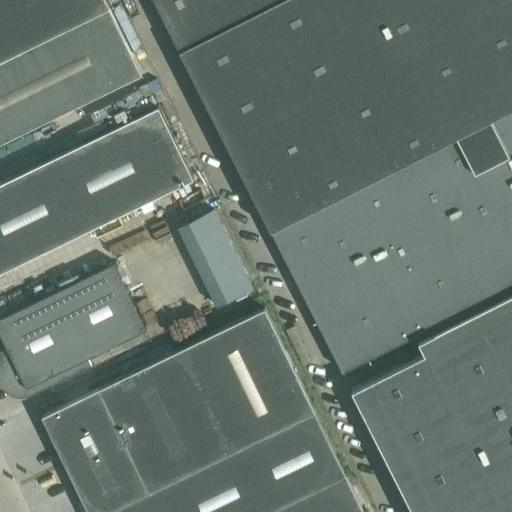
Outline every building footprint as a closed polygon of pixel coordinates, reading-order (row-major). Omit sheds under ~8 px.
[(0,0),(0,140),(142,72),(106,0),(0,0)] [(511,511),(511,0),(155,0),(342,369),(415,332),(424,350),(352,387),(414,511),(511,511)] [(0,270),(193,177),(158,105),(0,181),(0,270)] [(250,295),(219,214),(181,228),(212,310),(250,295)] [(49,382),(49,384),(91,364),(87,356),(146,327),(136,306),(126,285),(114,261),(0,315),(0,332),(7,347),(0,350),(0,380),(3,385),(10,391),(19,393),(28,392),(49,382)] [(364,511),(264,306),(41,414),(88,511),(364,511)] [(26,435),(9,440),(3,424),(0,425),(0,446),(14,487),(56,472),(52,462),(46,464),(41,450),(32,453),(26,435)]
